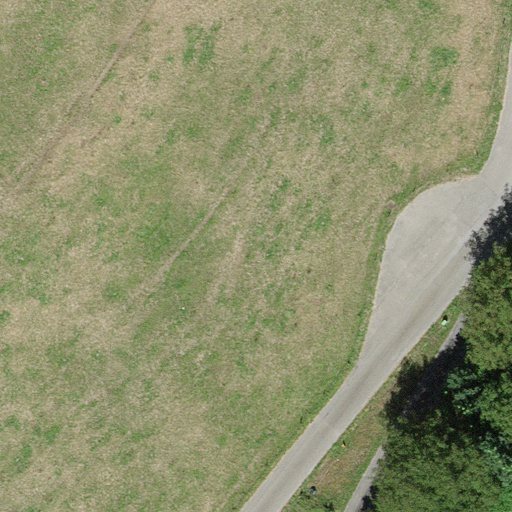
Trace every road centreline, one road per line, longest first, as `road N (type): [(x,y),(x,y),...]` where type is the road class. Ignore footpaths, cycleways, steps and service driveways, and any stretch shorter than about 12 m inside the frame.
road 1 (unclassified): [(254,511),(498,215)]
road 2 (residential): [(349,511),(460,325),(498,215)]
road 3 (track): [(0,190),(154,0)]
